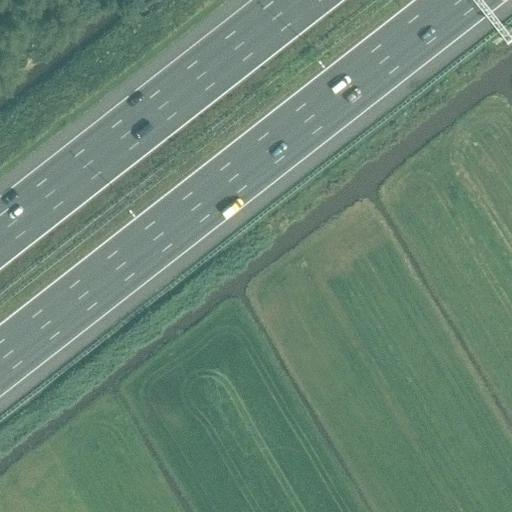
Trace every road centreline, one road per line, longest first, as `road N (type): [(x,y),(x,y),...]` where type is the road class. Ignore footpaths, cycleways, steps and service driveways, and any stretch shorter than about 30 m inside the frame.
road 1 (motorway): [(0,363),(464,0)]
road 2 (motorway): [(302,0),(0,237)]
